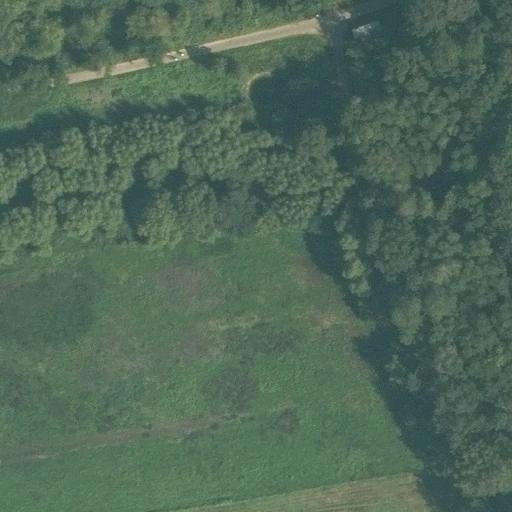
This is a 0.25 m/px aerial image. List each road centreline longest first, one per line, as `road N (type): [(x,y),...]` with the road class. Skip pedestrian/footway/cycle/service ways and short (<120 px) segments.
road 1 (unclassified): [(492,511),(385,271),(359,184),(333,17)]
road 2 (unclassified): [(0,89),(333,17)]
